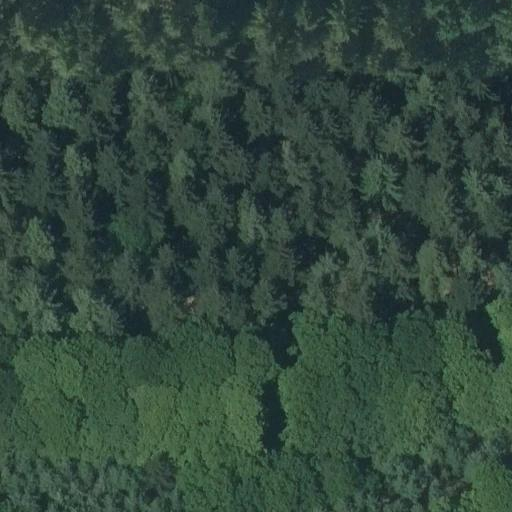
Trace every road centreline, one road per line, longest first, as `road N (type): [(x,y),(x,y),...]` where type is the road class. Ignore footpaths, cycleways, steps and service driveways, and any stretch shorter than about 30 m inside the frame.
road 1 (track): [(0,442),(511,405)]
road 2 (track): [(428,0),(511,87)]
